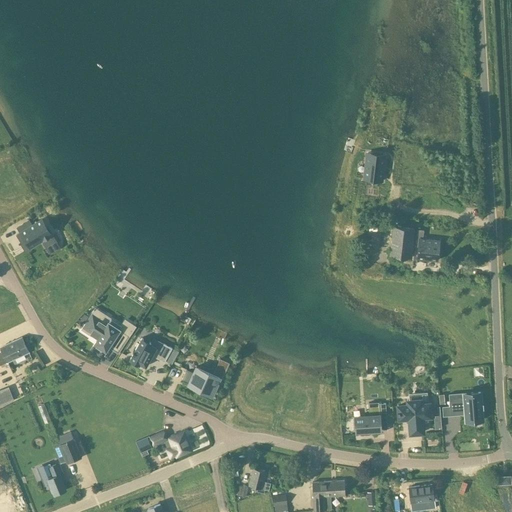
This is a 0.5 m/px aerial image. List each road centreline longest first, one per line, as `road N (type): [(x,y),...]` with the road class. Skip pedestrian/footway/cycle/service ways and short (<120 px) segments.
road 1 (unclassified): [(507,455),(479,0)]
road 2 (residential): [(234,444),(212,421),(60,355),(0,256)]
road 3 (residential): [(507,455),(396,462),(253,436),(234,444)]
road 4 (residential): [(67,511),(234,444)]
